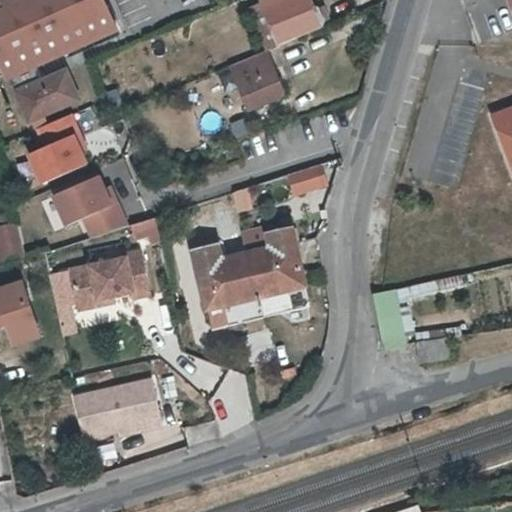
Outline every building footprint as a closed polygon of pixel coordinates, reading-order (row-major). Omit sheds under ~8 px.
[(96,0),(0,0),(0,86),(113,36),(96,0)] [(323,29),(315,9),(311,11),(306,0),(268,0),(257,5),(277,49),(323,29)] [(206,41),(215,61),(227,56),(218,36),(206,41)] [(233,67),(251,111),(285,97),(267,53),(233,67)] [(64,70),(11,92),(25,126),(78,104),(64,70)] [(511,110),(493,118),(511,169),(511,110)] [(40,150),(21,158),(35,191),(84,169),(78,155),(86,152),(70,116),(32,132),(40,150)] [(321,165),(286,175),(292,196),(327,185),(321,165)] [(97,173),(47,192),(59,225),(81,218),(87,235),(125,221),(111,181),(102,185),(97,173)] [(234,211),(246,209),(242,189),(230,192),(234,211)] [(132,245),(156,238),(151,218),(126,224),(132,245)] [(0,264),(22,257),(15,223),(0,226),(0,264)] [(213,243),(190,249),(208,320),(306,296),(289,224),(266,230),(269,245),(217,259),(213,243)] [(144,251),(135,253),(146,295),(154,293),(144,251)] [(146,295),(135,253),(127,255),(128,258),(73,271),(81,303),(118,294),(136,290),(137,297),(146,295)] [(17,279),(0,285),(0,346),(36,334),(17,279)] [(384,348),(406,344),(396,288),(374,293),(384,348)] [(119,301),(118,294),(81,303),(82,310),(119,301)] [(417,343),(420,361),(449,357),(446,338),(417,343)] [(162,427),(150,376),(72,394),(82,441),(118,432),(119,436),(162,427)]
